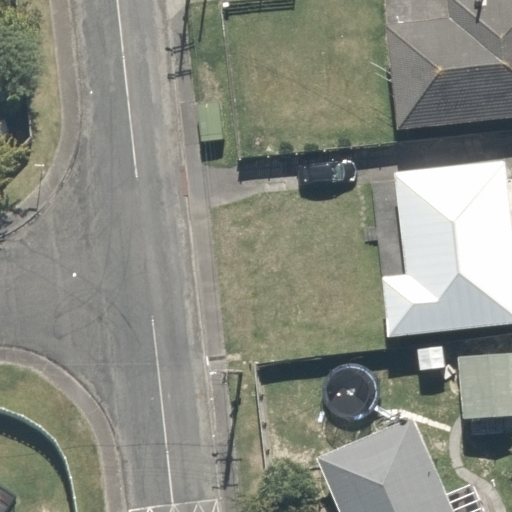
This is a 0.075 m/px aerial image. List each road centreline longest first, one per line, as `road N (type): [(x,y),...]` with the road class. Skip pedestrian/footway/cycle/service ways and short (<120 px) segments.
road 1 (residential): [(148,279),(117,0)]
road 2 (residential): [(174,511),(148,279)]
road 3 (residential): [(0,295),(148,279)]
